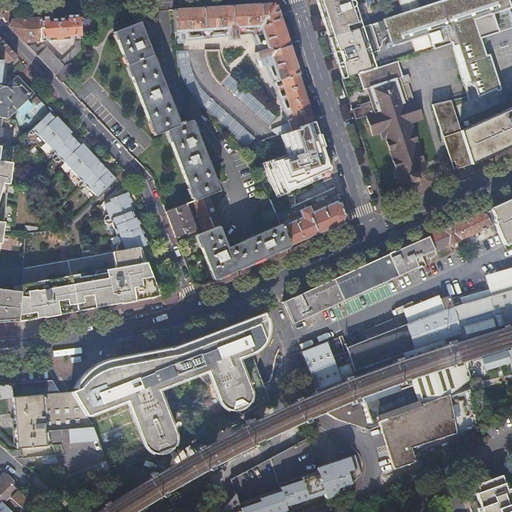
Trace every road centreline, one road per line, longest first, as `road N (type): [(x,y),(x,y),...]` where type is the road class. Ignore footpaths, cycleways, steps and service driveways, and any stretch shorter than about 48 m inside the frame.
road 1 (residential): [(194,312),(143,180),(0,28)]
road 2 (residential): [(266,283),(323,423),(370,452),(372,475),(346,511)]
road 3 (secondary): [(370,236),(294,0)]
road 4 (primary): [(194,312),(123,334),(16,349)]
road 5 (primary): [(511,172),(370,236)]
road 6 (residential): [(416,511),(458,472),(511,439)]
